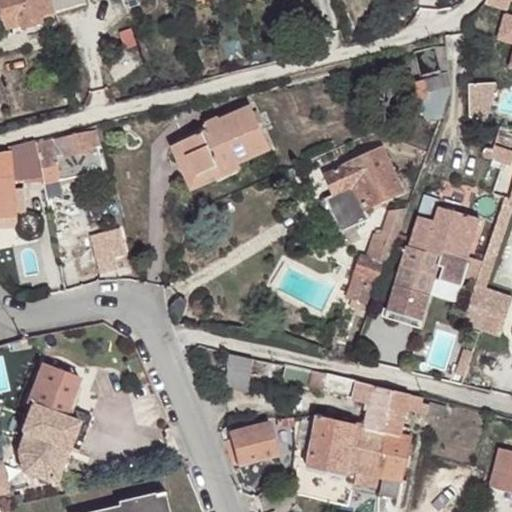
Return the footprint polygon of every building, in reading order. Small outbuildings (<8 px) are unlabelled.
[(22,24),(23,28),(43,22),(42,18),(53,14),(49,0),(0,0),(0,1),(3,11),(17,7),(22,24)] [(49,0),(53,14),(87,4),(85,0),(49,0)] [(510,0),(486,0),(484,4),(507,10),(510,0)] [(3,11),(8,28),(22,24),(17,7),(3,11)] [(405,85),(409,103),(421,100),(429,98),(427,93),(449,87),(447,72),(441,73),(441,70),(419,76),(420,81),(405,85)] [(486,122),(497,84),(470,84),(471,118),(486,122)] [(421,100),(425,117),(440,118),(449,94),(449,87),(427,93),(429,98),(421,100)] [(216,167),(221,178),(241,169),(239,164),(269,150),(250,107),(219,121),(218,118),(206,123),(209,131),(181,144),(195,175),(216,167)] [(44,181),(45,184),(104,171),(95,131),(54,139),(55,142),(36,146),(44,181)] [(0,154),(0,215),(15,215),(15,213),(25,212),(23,188),(14,189),(13,181),(26,180),(26,183),(44,181),(36,146),(35,140),(9,147),(10,153),(0,154)] [(172,148),(192,191),(221,178),(216,167),(195,175),(181,144),(172,148)] [(493,156),(489,159),(510,166),(511,159),(511,151),(494,146),(492,150),(494,152),(493,156)] [(325,199),(341,233),(370,219),(365,208),(401,191),(382,151),(327,176),(335,194),(325,199)] [(505,199),(475,285),(485,289),(511,209),(511,200),(510,200),(505,199)] [(364,258),(357,275),(379,283),(407,208),(390,211),(383,234),(375,234),(366,258),(364,258)] [(418,216),(409,247),(442,257),(443,252),(467,258),(468,259),(480,219),(439,208),(434,221),(418,216)] [(0,215),(0,227),(16,227),(15,215),(0,215)] [(94,250),(101,274),(117,270),(118,276),(132,273),(130,265),(116,267),(110,246),(94,250)] [(406,247),(384,318),(420,329),(435,280),(462,288),(469,264),(465,263),(467,258),(443,252),(442,257),(409,247),(406,247)] [(364,304),(371,306),(379,283),(357,275),(349,299),(352,300),(349,306),(362,311),(364,304)] [(475,285),(462,324),(500,337),(511,302),(511,298),(485,289),(475,285)] [(464,377),(472,351),(463,348),(455,374),(464,377)] [(230,352),(226,388),(247,391),(253,358),(230,352)] [(77,452),(91,416),(67,407),(79,377),(41,363),(26,403),(30,405),(21,430),(26,432),(19,451),(23,470),(45,479),(55,478),(66,448),(77,452)] [(314,370),(311,388),(322,391),(323,386),(347,391),(346,398),(370,405),(366,427),(357,425),(347,470),(356,471),(383,477),(381,489),(380,495),(397,498),(410,438),(400,435),(406,408),(443,417),(446,406),(429,402),(428,405),(422,403),(423,398),(376,385),(314,370)] [(317,415),(307,470),(346,478),(347,470),(357,425),(317,415)] [(293,425),(292,418),(277,419),(277,426),(293,425)] [(221,441),(230,467),(276,455),(268,422),(231,432),(233,438),(221,441)] [(511,450),(500,448),(490,488),(511,493),(511,450)] [(184,464),(182,457),(173,459),(175,466),(184,464)] [(0,458),(0,493),(9,491),(2,458),(0,458)] [(356,471),(354,484),(381,489),(383,477),(356,471)] [(120,505),(92,511),(158,511),(154,493),(119,502),(120,505)]
